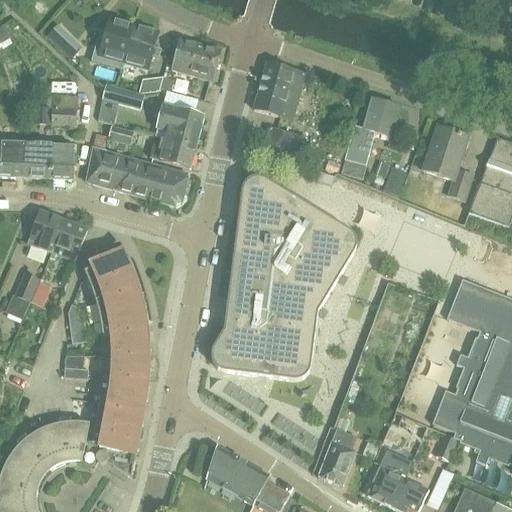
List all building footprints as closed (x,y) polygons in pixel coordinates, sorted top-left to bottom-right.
[(126,64),(136,28),(111,21),(107,35),(100,33),(92,62),(124,71),(126,64)] [(137,29),(136,28),(126,64),(149,71),(153,57),(160,59),(162,50),(155,49),(159,35),(149,32),(150,29),(138,25),(137,29)] [(0,27),(0,45),(8,41),(1,27),(0,27)] [(70,40),(61,50),(71,60),(80,50),(70,40)] [(172,73),(213,85),(222,53),(181,41),(172,73)] [(254,114),(294,124),(297,110),(307,76),(271,66),(266,69),(258,99),(254,114)] [(163,80),(150,81),(146,95),(159,94),(160,91),(163,80)] [(175,83),(163,80),(160,91),(171,94),(175,83)] [(145,97),(105,87),(101,101),(141,112),(145,97)] [(167,136),(197,144),(204,118),(188,114),(191,101),(167,94),(164,106),(157,131),(168,133),(167,136)] [(76,128),(78,99),(53,98),(52,111),(50,111),(49,126),(76,128)] [(373,102),(365,130),(355,127),(345,162),(367,168),(376,135),(391,139),(399,109),(373,102)] [(35,126),(49,127),(50,111),(36,110),(35,126)] [(100,115),(98,123),(99,123),(114,127),(116,118),(100,115)] [(91,151),(94,151),(103,154),(107,141),(131,147),(135,134),(112,127),(108,138),(96,136),(91,151)] [(263,152),(297,161),(302,137),(269,128),(263,152)] [(436,172),(461,181),(476,138),(451,129),(436,172)] [(160,162),(191,170),(197,144),(167,136),(164,148),(154,146),(150,160),(160,163),(160,162)] [(511,145),(502,143),(494,171),(511,176),(511,145)] [(0,178),(22,180),(23,147),(0,145),(0,178)] [(22,180),(47,181),(49,148),(23,147),(22,180)] [(47,181),(73,182),(75,149),(49,148),(47,181)] [(115,187),(122,159),(103,154),(94,151),(86,184),(114,192),(115,187)] [(157,168),(122,159),(115,187),(114,192),(148,201),(157,168)] [(328,161),(325,171),(337,175),(341,165),(328,161)] [(367,168),(345,162),(341,176),(363,182),(367,168)] [(387,180),(391,168),(380,164),(376,176),(387,180)] [(157,168),(148,201),(177,209),(181,206),(189,177),(157,168)] [(393,170),(385,192),(400,198),(408,175),(393,170)] [(310,370),(317,314),(356,251),(356,249),(357,245),(357,242),(356,240),(355,238),(353,236),(351,234),(348,232),(265,182),(263,181),(260,180),(256,180),(254,181),(251,181),(250,182),(248,184),(246,185),(244,188),(242,192),(241,194),(224,333),(213,351),(212,354),(211,357),(211,358),(212,362),(213,365),(214,367),(216,369),(217,370),(218,371),(220,372),(293,382),(296,382),(299,382),(301,381),(304,379),(306,377),(308,375),(309,373),(310,370)] [(51,256),(64,222),(41,214),(31,239),(30,239),(27,246),(38,250),(38,251),(50,255),(51,256)] [(57,258),(75,264),(78,257),(87,231),(64,222),(51,256),(50,255),(50,259),(54,261),(57,258)] [(96,303),(138,291),(136,280),(131,267),(125,254),(119,242),(105,255),(107,259),(90,267),(92,270),(84,274),(88,281),(91,288),(93,296),(96,303)] [(25,276),(15,298),(30,304),(35,292),(39,284),(40,282),(25,276)] [(488,459),(511,468),(511,301),(461,282),(446,322),(478,335),(468,361),(459,357),(455,368),(464,371),(454,397),(444,394),(431,427),(454,436),(452,441),(479,452),(474,464),(485,468),(488,459)] [(50,289),(39,284),(35,292),(47,297),(50,289)] [(103,337),(111,336),(147,332),(147,327),(145,318),(138,291),(96,303),(97,308),(99,314),(100,320),(102,329),(103,337)] [(68,315),(72,346),(87,344),(83,312),(72,307),(68,315)] [(381,349),(398,358),(412,330),(394,321),(381,349)] [(111,336),(112,358),(149,357),(149,347),(148,339),(147,332),(111,336)] [(112,358),(111,379),(148,382),(149,372),(149,365),(149,357),(112,358)] [(76,381),(77,371),(65,370),(64,380),(76,381)] [(83,372),(77,371),(76,381),(88,382),(88,372),(83,372)] [(101,378),(98,398),(145,406),(146,398),(147,390),(148,382),(111,379),(101,378)] [(363,387),(351,384),(345,405),(357,408),(363,387)] [(94,397),(89,423),(90,423),(140,432),(145,406),(98,398),(94,397)] [(90,423),(89,426),(86,444),(100,447),(99,450),(103,451),(103,454),(104,455),(105,455),(106,456),(107,457),(107,458),(108,459),(108,460),(108,461),(107,462),(107,463),(106,464),(131,480),(140,432),(90,423)] [(50,429),(43,431),(61,471),(64,470),(67,469),(70,468),(65,425),(58,427),(50,429)] [(73,425),(65,425),(70,468),(73,468),(76,468),(79,469),(82,469),(85,470),(88,471),(90,472),(93,474),(99,465),(99,466),(100,466),(101,466),(102,466),(104,465),(105,465),(106,464),(107,463),(107,462),(108,461),(108,460),(108,459),(107,458),(107,457),(106,456),(105,455),(104,455),(103,454),(103,451),(99,450),(100,447),(86,444),(89,426),(81,425),(73,425)] [(30,439),(23,444),(52,477),(55,475),(58,473),(61,471),(43,431),(36,435),(30,439)] [(318,479),(342,488),(356,453),(352,452),(357,439),(336,432),(331,444),(332,444),(318,479)] [(436,459),(449,464),(457,444),(445,439),(436,459)] [(13,455),(8,462),(45,484),(47,482),(50,479),(52,477),(23,444),(18,449),(13,455)] [(378,449),(367,445),(363,456),(374,460),(378,449)] [(207,482),(258,511),(281,511),(290,497),(267,484),(270,479),(218,448),(207,482)] [(388,455),(368,500),(392,511),(405,481),(412,466),(388,455)] [(0,480),(0,490),(41,497),(41,494),(42,491),(44,487),(45,484),(8,462),(5,467),(3,473),(1,478),(0,480)] [(392,511),(394,511),(419,511),(428,491),(405,481),(392,511)] [(442,488),(434,507),(444,511),(452,492),(442,488)] [(0,511),(6,511),(41,507),(40,504),(40,500),(41,497),(0,490),(0,511)] [(493,511),(496,505),(464,491),(454,511),(493,511)]
